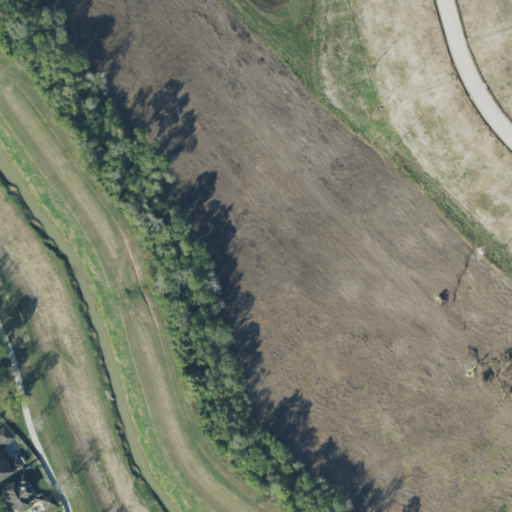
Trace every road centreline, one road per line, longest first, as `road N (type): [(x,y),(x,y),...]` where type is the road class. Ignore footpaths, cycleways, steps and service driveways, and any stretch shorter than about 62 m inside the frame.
road 1 (residential): [(341,0),(331,13),(369,141),(368,164),(339,192),(334,217),(511,393)]
road 2 (residential): [(403,511),(409,479),(499,382)]
road 3 (residential): [(511,139),(465,72),(443,0)]
